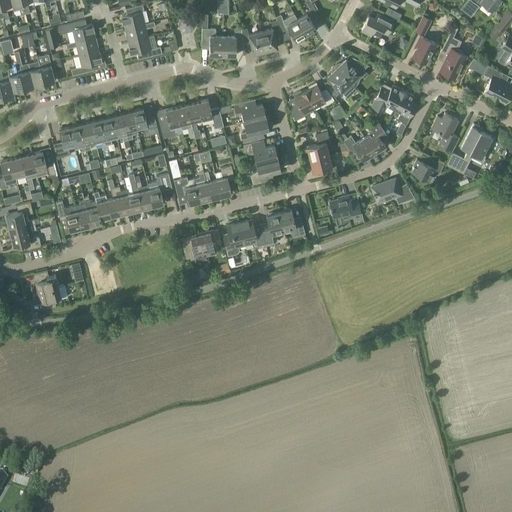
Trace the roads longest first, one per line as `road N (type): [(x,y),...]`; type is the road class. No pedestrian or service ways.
road 1 (unclassified): [(0,329),(135,309),(511,180)]
road 2 (residential): [(0,272),(69,256),(96,238),(299,190)]
road 3 (residential): [(299,190),(389,161),(433,84)]
road 4 (residential): [(273,82),(221,80),(190,68),(123,84)]
road 5 (residential): [(123,84),(44,104),(0,139)]
